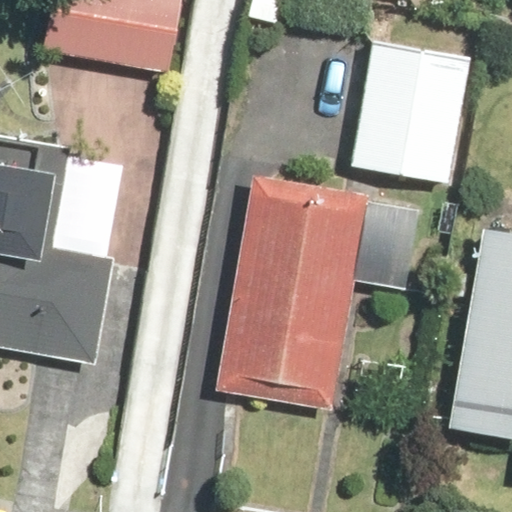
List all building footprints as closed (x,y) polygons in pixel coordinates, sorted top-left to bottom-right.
[(193,0),(53,0),(47,57),(185,73),(193,0)] [(458,189),(479,56),(377,41),(356,173),(458,189)] [(73,145),(71,145),(48,141),(0,132),(0,348),(110,367),(129,256),(99,251),(110,191),(110,189),(110,187),(109,185),(109,183),(109,182),(108,180),(108,178),(107,176),(107,174),(106,173),(105,171),(104,169),(103,168),(102,166),(101,164),(100,163),(99,161),(98,160),(97,159),(95,157),(94,156),(92,155),(91,154),(90,152),(88,151),(86,150),(85,149),(83,149),(81,148),(80,147),(78,146),(76,146),(74,145),(73,145)] [(416,290),(429,204),(254,177),(220,395),(341,413),(361,281),(416,290)] [(455,427),(511,436),(511,230),(489,227),(455,427)]
